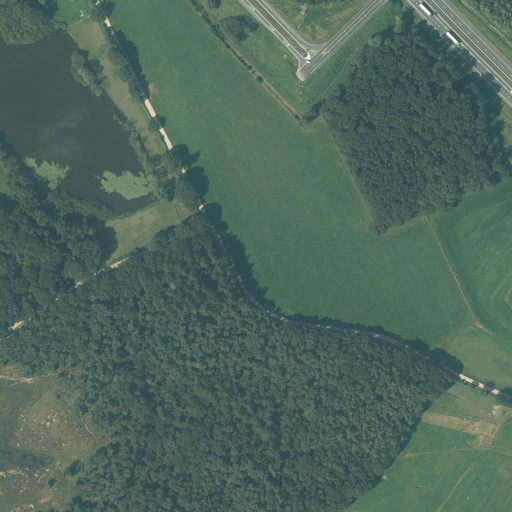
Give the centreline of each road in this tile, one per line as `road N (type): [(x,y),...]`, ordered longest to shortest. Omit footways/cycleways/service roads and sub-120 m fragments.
road 1 (track): [(511,398),(377,336),(267,314),(246,295),(210,223)]
road 2 (track): [(94,0),(202,212)]
road 3 (motorway): [(418,0),(511,95)]
road 4 (track): [(0,339),(102,273)]
